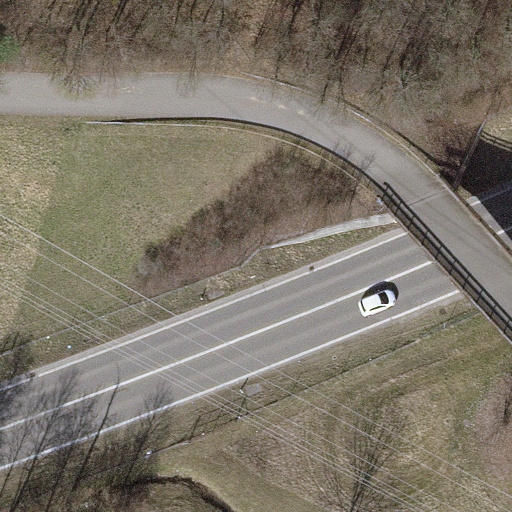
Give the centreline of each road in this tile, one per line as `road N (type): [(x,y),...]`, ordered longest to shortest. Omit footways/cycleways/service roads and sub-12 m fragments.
road 1 (unclassified): [(511,299),(398,175),(305,114),(227,96),(0,90)]
road 2 (trunk): [(511,229),(0,430)]
